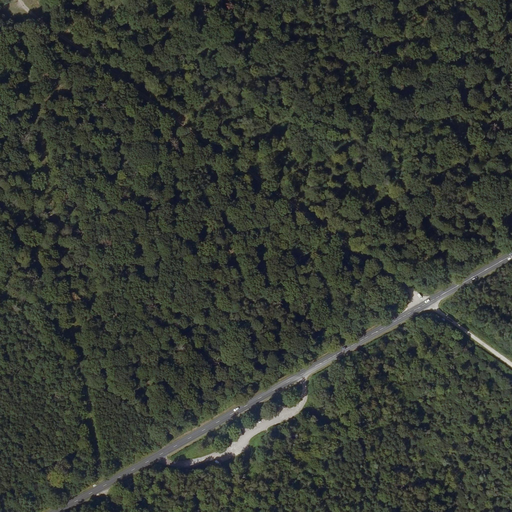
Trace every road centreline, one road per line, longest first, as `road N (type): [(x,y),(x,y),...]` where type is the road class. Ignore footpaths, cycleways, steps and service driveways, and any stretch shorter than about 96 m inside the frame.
road 1 (track): [(25,9),(511,366)]
road 2 (secondary): [(58,511),(511,254)]
road 3 (track): [(25,9),(98,460),(114,511)]
